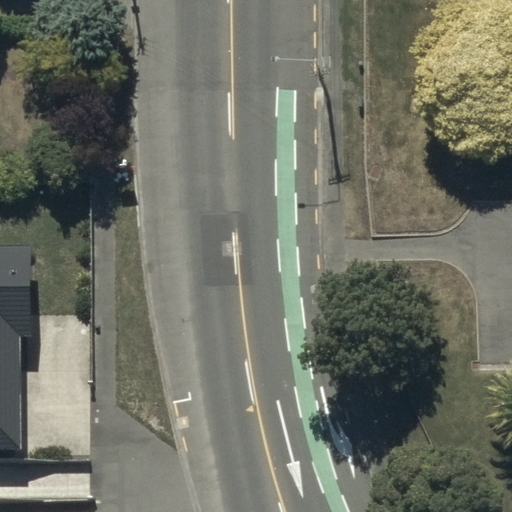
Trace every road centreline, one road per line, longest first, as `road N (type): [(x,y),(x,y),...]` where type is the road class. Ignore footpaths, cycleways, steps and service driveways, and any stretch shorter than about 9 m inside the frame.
road 1 (secondary): [(233,162),(249,249),(347,511)]
road 2 (secondary): [(244,511),(224,381),(233,162)]
road 3 (secondary): [(232,0),(233,162)]
